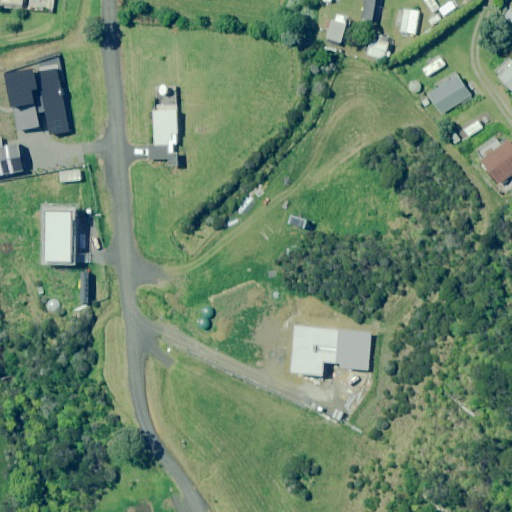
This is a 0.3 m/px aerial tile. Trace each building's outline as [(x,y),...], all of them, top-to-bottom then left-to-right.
[(377,1),(369,0),(366,21),(383,24),(386,3),(377,1)] [(439,7),(434,0),(424,0),(433,12),(439,7)] [(511,26),(511,9),(510,7),(500,17),(511,28),(511,26)] [(419,11),(404,9),(400,31),(415,34),(419,11)] [(349,17),(334,13),(328,39),(342,43),(349,17)] [(390,43),(371,38),(367,54),(386,59),(390,43)] [(446,64),(441,57),(423,69),(427,76),(446,64)] [(511,60),(510,58),(495,70),(511,90),(511,89),(511,60)] [(472,95),(460,76),(430,95),(442,113),(472,95)] [(177,159),(178,89),(156,88),(155,145),(151,145),(151,159),(177,159)] [(470,121),(466,114),(452,122),(455,129),(470,121)] [(483,127),(478,119),(464,128),(469,136),(483,127)] [(511,176),(511,139),(482,160),(500,185),(511,176)]
